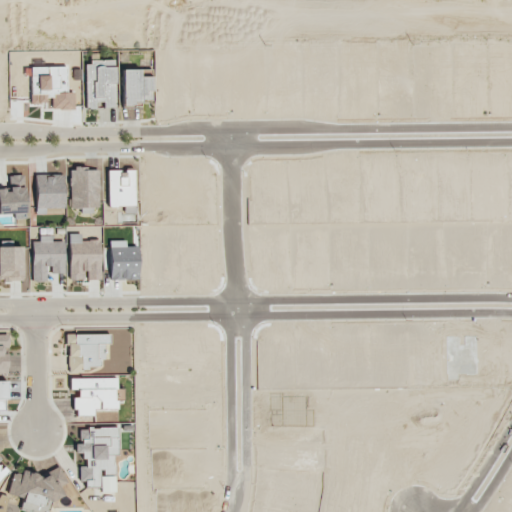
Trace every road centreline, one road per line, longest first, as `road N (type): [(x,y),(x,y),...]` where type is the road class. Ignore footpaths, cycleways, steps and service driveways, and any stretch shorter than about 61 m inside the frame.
road 1 (residential): [(511,133),(0,138),(229,154),(511,149)]
road 2 (residential): [(0,323),(511,318)]
road 3 (residential): [(511,304),(0,307)]
road 4 (residential): [(234,322),(229,475),(236,495),(245,478),(243,338),(234,322)]
road 5 (residential): [(234,322),(228,135)]
road 6 (residential): [(511,424),(462,511),(476,510),(511,454)]
road 7 (residential): [(35,436),(36,308)]
